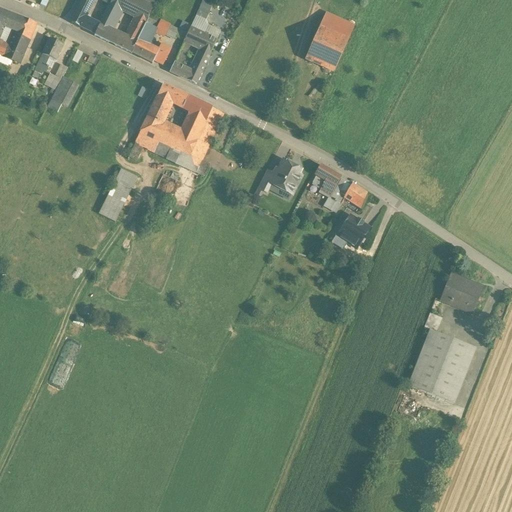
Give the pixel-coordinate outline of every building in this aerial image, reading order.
[(91,3),(83,0),(82,0),(75,15),(83,19),(91,3)] [(145,4),(136,0),(112,0),(111,3),(110,5),(121,10),(137,18),(138,18),(145,4)] [(136,0),(145,4),(153,8),(156,0),(136,0)] [(159,0),(156,0),(153,8),(152,10),(158,14),(164,2),(159,0)] [(221,6),(211,2),(203,20),(214,24),(221,6)] [(153,8),(145,4),(138,18),(146,22),(147,20),(149,15),(152,10),(153,8)] [(104,17),(99,27),(108,31),(118,12),(120,13),(121,10),(110,5),(108,8),(104,17)] [(16,16),(0,10),(0,39),(4,30),(7,23),(18,28),(22,19),(16,16)] [(325,14),(319,28),(348,40),(354,26),(325,14)] [(83,19),(75,15),(71,24),(91,33),(95,25),(83,19)] [(99,15),(95,25),(99,27),(104,17),(99,15)] [(157,18),(149,15),(147,20),(155,23),(157,18)] [(138,18),(137,18),(134,23),(144,27),(146,22),(138,18)] [(26,32),(20,46),(25,49),(27,50),(38,26),(22,19),(18,28),(26,32)] [(155,23),(147,20),(146,22),(145,25),(156,30),(155,33),(160,35),(161,34),(164,36),(168,27),(162,24),(161,26),(155,23)] [(7,23),(4,30),(15,34),(18,28),(7,23)] [(144,27),(134,23),(126,39),(136,44),(144,27)] [(95,25),(91,33),(95,35),(99,27),(95,25)] [(145,25),(137,42),(148,47),(155,33),(156,30),(145,25)] [(108,31),(99,27),(95,35),(94,36),(108,43),(112,33),(108,31)] [(179,32),(168,27),(164,36),(175,41),(176,39),(179,32)] [(26,32),(18,28),(15,34),(11,42),(20,46),(26,32)] [(211,28),(207,37),(213,40),(217,31),(211,28)] [(319,28),(305,59),(334,71),(348,40),(319,28)] [(207,37),(190,29),(187,35),(184,42),(183,42),(188,44),(201,50),(201,49),(210,53),(216,41),(213,40),(207,37)] [(187,35),(179,32),(176,39),(183,42),(184,42),(187,35)] [(126,39),(112,33),(108,43),(131,54),(136,44),(126,39)] [(62,46),(49,41),(42,55),(50,59),(55,61),(62,46)] [(11,42),(8,48),(15,51),(10,62),(19,66),(27,50),(25,49),(22,54),(17,52),(20,46),(11,42)] [(148,47),(137,42),(136,44),(131,54),(152,64),(154,61),(158,52),(148,47)] [(0,44),(0,58),(10,62),(15,51),(8,48),(0,44)] [(25,49),(20,46),(17,52),(22,54),(25,49)] [(170,51),(160,46),(158,52),(154,61),(163,66),(170,51)] [(210,53),(201,49),(201,50),(197,58),(206,62),(210,53)] [(77,51),(72,61),(77,64),(82,54),(77,51)] [(50,59),(42,55),(36,69),(43,73),(50,59)] [(206,62),(197,58),(190,73),(199,77),(206,62)] [(55,61),(50,59),(43,73),(49,75),(55,61)] [(173,65),(169,73),(175,75),(178,67),(176,66),(173,65)] [(54,95),(59,85),(62,79),(67,69),(61,66),(55,77),(50,75),(44,86),(51,90),(50,93),(54,95)] [(190,73),(178,67),(175,75),(195,85),(199,77),(190,73)] [(43,73),(36,69),(32,77),(40,80),(43,73)] [(74,86),(64,80),(64,79),(62,79),(59,85),(54,95),(51,101),(61,106),(63,108),(74,86)] [(187,97),(163,85),(147,117),(162,124),(173,102),(183,107),(187,97)] [(211,109),(187,97),(183,107),(182,109),(189,113),(180,132),(181,133),(173,150),(179,153),(189,157),(211,109)] [(61,106),(51,101),(47,109),(57,114),(61,106)] [(211,109),(189,157),(201,163),(202,161),(223,114),(211,109)] [(162,124),(147,117),(139,134),(166,147),(174,129),(162,124)] [(174,129),(166,147),(173,150),(181,133),(180,132),(174,129)] [(166,147),(139,134),(134,143),(143,148),(161,158),(166,147)] [(143,148),(134,143),(127,156),(136,160),(143,148)] [(173,150),(166,147),(161,158),(174,164),(179,153),(173,150)] [(189,157),(179,153),(174,164),(196,174),(201,163),(189,157)] [(201,163),(196,174),(203,177),(209,164),(202,161),(201,163)] [(299,171),(285,163),(281,171),(277,172),(276,175),(273,174),(270,180),(272,181),(272,182),(281,186),(280,188),(282,189),(283,192),(288,194),(291,193),(292,194),(300,177),(297,176),(299,171)] [(340,178),(321,166),(317,175),(327,181),(335,186),(336,184),(340,178)] [(137,178),(121,170),(99,215),(115,223),(137,178)] [(267,171),(258,189),(266,193),(272,182),(272,181),(270,180),(273,174),(267,171)] [(340,178),(336,184),(342,187),(346,181),(340,178)] [(335,186),(327,181),(324,187),(332,192),(333,189),(335,186)] [(352,185),(346,181),(342,187),(345,189),(349,191),(352,185)] [(335,186),(333,189),(342,195),(345,189),(342,187),(336,184),(335,186)] [(349,191),(344,199),(350,203),(359,189),(352,185),(349,191)] [(324,187),(320,194),(329,199),(332,192),(324,187)] [(342,195),(337,204),(341,206),(344,199),(349,191),(345,189),(342,195)] [(367,194),(359,189),(350,203),(360,210),(367,194)] [(345,214),(335,208),(332,207),(328,215),(341,222),(345,214)] [(357,222),(350,217),(338,236),(357,248),(368,229),(361,225),(362,224),(358,221),(357,222)] [(465,282),(451,276),(441,303),(471,315),(481,290),(465,284),(465,282)] [(442,320),(429,314),(423,330),(429,332),(437,334),(442,320)] [(437,334),(429,332),(407,387),(454,406),(476,350),(437,334)]
